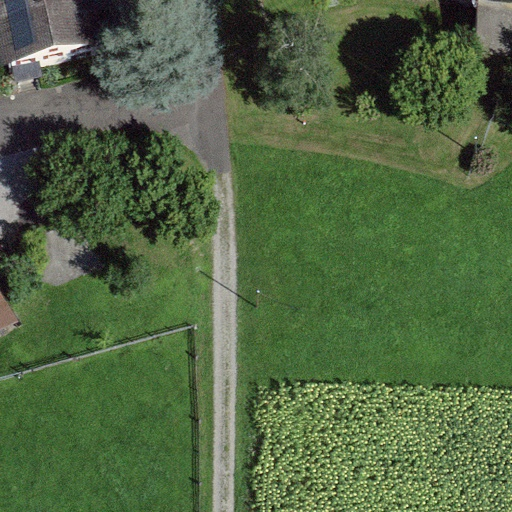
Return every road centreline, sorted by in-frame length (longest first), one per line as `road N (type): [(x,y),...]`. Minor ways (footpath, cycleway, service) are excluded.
road 1 (track): [(223,511),(230,317),(215,144),(187,0)]
road 2 (track): [(0,166),(131,131),(215,144)]
